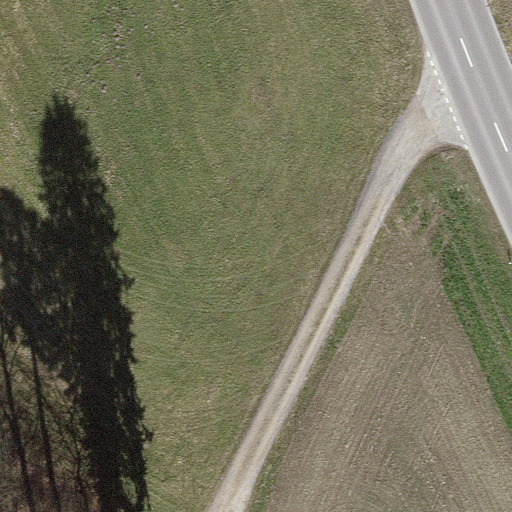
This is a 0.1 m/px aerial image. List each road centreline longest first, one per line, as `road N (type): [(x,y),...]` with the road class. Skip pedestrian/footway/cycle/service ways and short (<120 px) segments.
road 1 (track): [(225,511),(406,136),(471,64)]
road 2 (tertiary): [(511,162),(447,0)]
